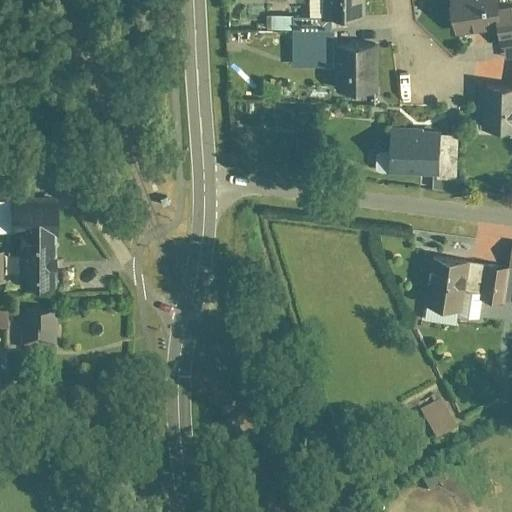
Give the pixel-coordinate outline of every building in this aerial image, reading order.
[(367,0),(322,0),(323,14),(367,14),(367,0)] [(449,0),(453,32),(497,28),(499,46),(511,44),(511,0),(505,0),(499,1),(498,0),(449,0)] [(284,28),(284,15),(263,15),(263,28),(284,28)] [(327,17),(290,17),(290,47),(327,47),(327,17)] [(377,42),(331,44),(333,92),(379,91),(377,42)] [(511,82),(481,81),(478,127),(511,128),(511,82)] [(440,126),(390,125),(388,175),(438,176),(440,126)] [(7,234),(18,234),(18,285),(55,285),(55,195),(6,196),(7,234)] [(506,265),(430,255),(423,302),(460,307),(458,316),(479,319),(482,296),(511,299),(511,240),(509,240),(506,265)] [(55,307),(18,308),(19,353),(57,352),(55,307)] [(413,412),(430,441),(453,428),(436,399),(413,412)]
